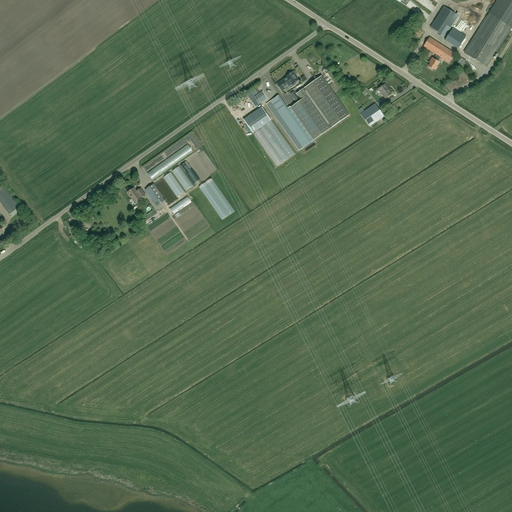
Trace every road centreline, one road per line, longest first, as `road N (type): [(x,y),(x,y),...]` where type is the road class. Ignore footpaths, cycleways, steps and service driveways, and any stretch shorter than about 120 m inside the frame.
road 1 (unclassified): [(0,256),(327,24)]
road 2 (unclassified): [(511,143),(327,24)]
